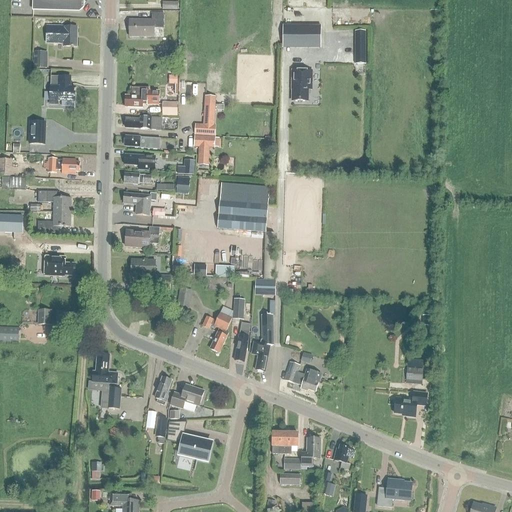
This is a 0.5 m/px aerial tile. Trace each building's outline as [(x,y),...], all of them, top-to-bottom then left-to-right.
[(33,0),(33,8),(78,9),(78,0),(33,0)] [(177,2),(162,2),(162,12),(176,12),(177,2)] [(163,26),(163,13),(152,13),(152,21),(129,21),(129,37),(154,37),(154,26),(163,26)] [(63,44),(63,47),(76,47),(77,28),(47,27),(46,43),(63,44)] [(320,45),(320,29),(283,29),(283,45),(320,45)] [(355,49),(356,65),(366,65),(365,49),(355,49)] [(33,68),(47,69),(47,52),(33,52),(33,68)] [(169,77),(169,85),(175,85),(177,85),(177,72),(173,72),(173,77),(169,77)] [(307,102),(307,90),(311,90),(311,72),(292,72),(292,91),(293,91),(292,102),(307,102)] [(70,78),(50,77),(49,105),(57,105),(57,101),(74,102),(75,88),(70,88),(70,78)] [(149,88),(131,88),(131,96),(125,96),(125,108),(142,108),(142,103),(146,103),(146,104),(159,105),(159,91),(149,91),(149,88)] [(162,103),(162,116),(177,117),(177,103),(162,103)] [(204,117),(214,118),(214,105),(204,104),(204,117)] [(139,130),(147,130),(150,130),(163,131),(164,119),(151,119),(148,118),(140,118),(140,121),(125,119),(125,128),(133,129),(133,130),(139,130)] [(30,123),(29,145),(44,145),(45,123),(30,123)] [(195,135),(215,136),(215,126),(195,125),(195,135)] [(140,138),(125,137),(124,147),(133,147),(134,148),(137,149),(138,148),(139,148),(139,149),(159,150),(160,140),(140,138)] [(194,147),(214,148),(215,138),(195,137),(194,147)] [(139,166),(138,170),(154,171),(155,157),(139,156),(124,156),(124,165),(133,166),(134,167),(137,167),(138,166),(139,166)] [(0,175),(11,176),(12,160),(0,159),(0,175)] [(79,172),(79,163),(75,163),(75,161),(62,160),(62,161),(56,161),(56,160),(48,160),(48,173),(56,174),(56,170),(62,171),(62,174),(75,174),(75,172),(79,172)] [(150,184),(151,176),(143,176),(139,176),(139,175),(124,174),(124,184),(138,185),(139,183),(150,184)] [(1,189),(9,189),(25,190),(25,185),(26,179),(10,178),(2,178),(1,189)] [(177,189),(188,190),(189,180),(177,179),(177,189)] [(53,203),(53,213),(71,213),(71,199),(59,199),(59,193),(38,192),(38,203),(53,203)] [(132,205),(133,206),(136,206),(135,215),(148,217),(150,201),(155,202),(156,195),(150,194),(150,197),(124,194),(123,204),(132,205)] [(220,202),(218,229),(265,233),(268,206),(220,202)] [(177,214),(193,214),(193,207),(178,206),(177,214)] [(71,213),(53,213),(53,223),(38,222),(37,233),(58,233),(58,227),(70,227),(71,213)] [(22,217),(0,216),(0,232),(22,233),(22,217)] [(149,234),(126,232),(125,247),(148,249),(149,244),(158,245),(159,229),(149,228),(149,234)] [(35,244),(35,252),(45,253),(46,244),(35,244)] [(175,246),(175,256),(184,257),(184,246),(175,246)] [(45,257),(44,276),(64,277),(64,275),(75,276),(75,264),(65,264),(65,257),(45,257)] [(131,276),(154,276),(155,261),(131,261),(131,276)] [(196,265),(197,275),(208,275),(208,264),(196,265)] [(235,277),(236,266),(218,265),(217,276),(235,277)] [(180,276),(185,270),(180,266),(175,271),(180,276)] [(275,296),(275,281),(255,281),(255,295),(275,296)] [(176,307),(188,309),(192,291),(179,288),(176,307)] [(244,300),(234,300),(233,320),(243,320),(244,300)] [(39,312),(39,325),(50,325),(50,324),(55,324),(55,326),(68,326),(68,324),(73,324),(73,313),(51,313),(52,312),(39,312)] [(220,314),(216,321),(213,320),(206,317),(202,327),(208,330),(210,325),(214,326),(214,327),(219,329),(217,333),(213,342),(214,342),(210,350),(218,354),(222,346),(222,347),(227,337),(226,337),(228,334),(226,332),(231,319),(220,314)] [(273,346),(273,315),(262,316),(262,340),(261,340),(260,345),(253,343),(253,345),(251,355),(258,356),(258,357),(257,358),(256,361),(257,362),(255,371),(264,373),(268,358),(270,346),(273,346)] [(237,347),(234,361),(244,363),(246,348),(245,348),(248,337),(248,332),(250,326),(241,324),(238,341),(237,347)] [(0,342),(18,343),(18,328),(0,327),(0,342)] [(303,353),(300,362),(309,364),(311,356),(303,353)] [(92,383),(117,385),(118,374),(108,373),(109,356),(98,355),(96,372),(93,372),(92,383)] [(321,375),(306,371),(304,376),(297,373),(299,366),(289,363),(284,381),(293,384),(294,384),(301,386),(300,389),(307,392),(308,390),(315,393),(318,384),(318,383),(321,375)] [(406,380),(421,382),(422,370),(406,369),(406,380)] [(167,392),(171,381),(162,378),(157,393),(155,399),(158,400),(156,404),(164,406),(165,403),(169,392),(167,392)] [(198,407),(204,392),(185,386),(182,396),(174,393),(169,405),(182,410),(184,402),(198,407)] [(121,389),(109,388),(107,409),(119,410),(121,389)] [(426,407),(427,395),(413,393),(412,401),(396,399),(394,414),(406,415),(405,417),(415,418),(416,405),(426,407)] [(139,421),(145,421),(146,398),(123,397),(123,409),(133,409),(132,418),(139,418),(139,421)] [(158,438),(157,444),(164,445),(164,439),(165,439),(167,419),(160,418),(158,438)] [(187,423),(168,423),(166,441),(177,444),(177,441),(182,443),(179,455),(207,462),(211,444),(183,438),(187,423)] [(278,455),(284,455),(285,434),(272,433),(272,447),(278,447),(278,455)] [(285,434),(284,455),(291,455),(291,447),(297,447),(297,434),(285,434)] [(320,440),(308,439),(307,439),(307,454),(301,453),(301,467),(301,471),(306,471),(306,467),(313,467),(313,459),(320,460),(320,440)] [(339,446),(338,450),(336,450),(333,461),(341,463),(340,470),(349,471),(350,465),(347,464),(348,458),(353,459),(355,452),(350,451),(350,449),(339,446)] [(300,471),(300,461),(284,460),(284,470),(300,471)] [(336,486),(329,485),(332,475),(325,473),(322,483),(324,483),(321,495),(333,498),(336,486)] [(299,486),(300,476),(280,476),(280,486),(299,486)] [(379,489),(379,488),(377,507),(391,508),(392,500),(410,502),(411,484),(403,483),(396,483),(397,481),(388,480),(387,489),(386,495),(379,494),(379,489)] [(132,494),(124,494),(110,493),(109,506),(122,507),(122,511),(137,511),(137,508),(138,509),(139,502),(131,501),(132,494)] [(364,511),(366,497),(356,496),(354,511),(364,511)] [(265,511),(269,511),(271,511),(274,504),(268,502),(265,511)] [(305,502),(304,511),(314,511),(315,502),(305,502)]
